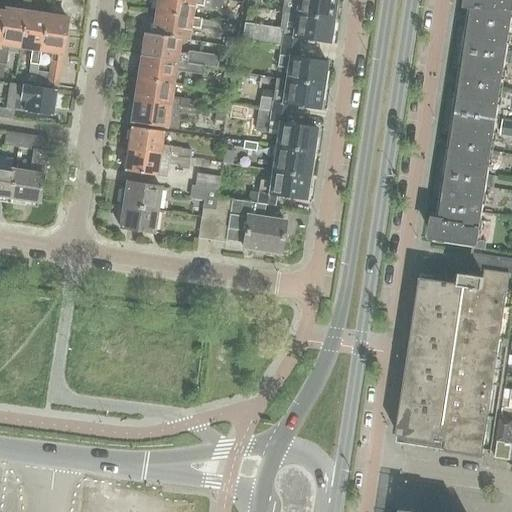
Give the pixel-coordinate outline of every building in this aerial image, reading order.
[(202,7),(202,6),(221,9),(222,1),(216,0),(157,0),(156,1),(154,9),(156,11),(156,13),(154,12),(154,13),(190,18),(192,5),(202,7)] [(334,0),(287,0),(297,2),(295,15),(335,21),(338,6),(334,6),(334,0)] [(507,56),(511,21),(511,0),(468,0),(467,6),(470,6),(464,49),(507,56)] [(19,48),(25,11),(9,9),(9,11),(4,10),(4,12),(0,36),(0,64),(3,65),(4,65),(7,46),(19,48)] [(25,11),(19,48),(31,50),(29,62),(38,64),(40,50),(46,14),(44,14),(44,16),(40,15),(40,13),(25,11)] [(152,23),(150,35),(179,39),(187,41),(189,27),(217,31),(219,23),(190,18),(154,13),(154,14),(155,14),(155,19),(153,18),(153,20),(154,20),(154,22),(152,23)] [(51,61),(50,73),(37,71),(35,83),(48,85),(55,86),(58,65),(66,17),(46,14),(40,50),(51,51),(49,61),(51,61)] [(284,26),(283,29),(244,24),(241,41),(281,47),(281,46),(299,49),(301,38),(329,42),(330,33),(334,34),(335,21),(295,15),(293,27),(284,26)] [(139,55),(139,57),(141,57),(204,67),(216,69),(218,56),(189,52),(188,53),(177,51),(179,39),(150,35),(145,34),(144,36),(142,37),(141,44),(143,46),(142,49),(140,49),(140,51),(142,51),(141,55),(139,55)] [(236,40),(225,38),(224,46),(235,48),(236,40)] [(287,67),(285,80),(325,86),(327,73),(325,73),(326,62),(298,58),(299,49),(281,46),(278,66),(287,67)] [(464,49),(454,113),(498,120),(507,56),(464,49)] [(204,67),(141,57),(140,63),(137,65),(137,67),(136,74),(136,75),(135,77),(137,79),(172,84),(174,71),(203,76),(204,67)] [(227,70),(235,71),(236,62),(228,61),(227,70)] [(37,71),(23,69),(21,81),(35,83),(37,71)] [(230,79),(236,80),(237,71),(226,70),(225,78),(230,79)] [(172,84),(137,79),(135,81),(134,83),(135,83),(134,90),(133,90),(133,92),(135,95),(134,101),(187,109),(188,107),(189,100),(180,99),(180,98),(170,97),(172,84)] [(291,104),(320,108),(321,99),(323,99),(325,86),(285,80),(283,94),(274,92),(273,99),(260,97),(258,110),(271,112),(290,114),(291,104)] [(54,92),(55,90),(22,86),(20,101),(14,100),(14,102),(0,100),(0,107),(51,115),(53,104),(54,103),(55,93),(54,92)] [(129,118),(129,120),(131,123),(165,128),(168,115),(177,116),(177,118),(196,121),(198,109),(188,107),(187,109),(134,101),(133,107),(131,108),(130,110),(131,110),(130,118),(129,118)] [(216,105),(215,113),(226,115),(227,106),(226,106),(216,105)] [(317,129),(288,124),(290,114),(271,112),(258,110),(255,130),(277,133),(275,146),(313,152),(313,151),(315,151),(317,139),(315,139),(317,129)] [(226,115),(215,113),(213,121),(224,123),(226,115)] [(454,113),(444,177),(488,184),(492,160),(493,153),(498,120),(454,113)] [(511,123),(503,122),(502,136),(510,137),(511,123)] [(161,146),(163,132),(129,127),(129,130),(127,131),(126,140),(128,141),(126,149),(189,159),(190,150),(161,146)] [(4,145),(16,147),(18,134),(6,133),(4,145)] [(18,134),(16,147),(33,150),(46,152),(48,139),(18,134)] [(243,142),(242,150),(255,151),(256,144),(243,142)] [(313,152),(275,146),(272,171),(311,177),(313,163),(311,163),(313,152)] [(189,159),(126,149),(125,157),(123,158),(122,167),(124,168),(123,171),(156,176),(158,161),(178,163),(177,168),(187,169),(189,159)] [(9,197),(8,203),(9,203),(9,202),(25,204),(25,199),(36,201),(35,206),(36,207),(37,201),(38,201),(46,152),(33,150),(29,171),(13,169),(9,197)] [(0,195),(9,197),(13,169),(0,166),(0,195)] [(258,203),(265,204),(276,206),(277,195),(306,199),(307,190),(310,190),(311,177),(272,171),(270,184),(261,183),(258,203)] [(195,186),(218,190),(220,178),(197,174),(195,186)] [(444,177),(439,209),(438,220),(435,219),(432,237),(435,238),(434,241),(478,248),(478,249),(486,250),(487,242),(481,241),(483,228),(481,227),(488,184),(444,177)] [(160,187),(127,182),(126,189),(121,188),(118,203),(156,210),(160,187)] [(193,186),(191,198),(203,200),(202,208),(215,210),(216,202),(216,198),(218,190),(195,186),(193,186)] [(216,202),(215,210),(210,240),(225,242),(225,241),(242,244),(242,246),(281,252),(285,223),(263,219),(265,204),(258,203),(216,198),(216,202)] [(156,210),(118,203),(116,219),(121,219),(120,228),(153,234),(156,210)] [(210,240),(215,210),(202,208),(198,239),(199,239),(210,240)] [(511,259),(472,253),(470,268),(510,274),(511,274),(511,259)] [(510,274),(470,268),(451,265),(448,283),(424,279),(401,436),(435,441),(445,442),(444,450),(446,450),(446,449),(481,455),(482,455),(510,274)] [(499,432),(495,458),(496,458),(508,459),(511,445),(511,434),(511,420),(501,419),(499,432)]
